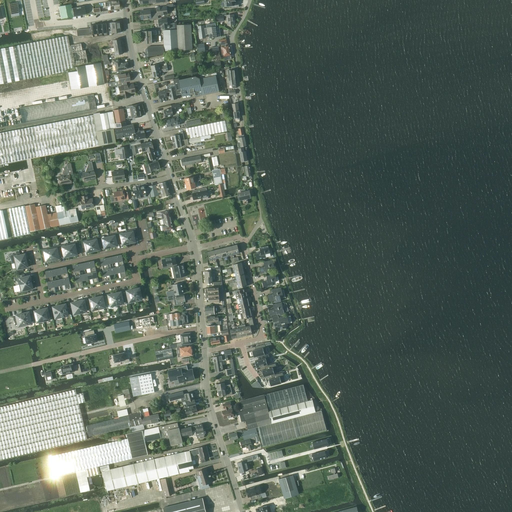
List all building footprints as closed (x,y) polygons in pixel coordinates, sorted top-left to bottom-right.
[(110,7),(111,10),(120,8),(119,0),(112,0),(104,1),(105,6),(108,6),(110,7)] [(17,2),(9,3),(11,14),(19,13),(18,7),(17,7),(17,5),(18,5),(17,2)] [(71,4),(58,7),(61,19),(73,17),(71,8),(71,4)] [(84,6),(71,8),(73,17),(85,14),(84,6)] [(157,8),(158,13),(155,13),(155,19),(158,19),(159,19),(158,15),(168,14),(167,7),(157,8)] [(148,20),(155,19),(155,13),(151,14),(151,10),(141,11),(141,15),(141,18),(142,18),(142,19),(148,18),(148,20)] [(223,16),(217,16),(218,21),(227,20),(227,25),(235,24),(234,14),(227,15),(226,13),(222,13),(223,16)] [(168,22),(168,19),(159,19),(160,26),(162,26),(162,29),(177,27),(177,23),(171,24),(170,22),(168,22)] [(111,33),(120,32),(119,22),(110,23),(107,23),(108,31),(111,30),(111,33)] [(204,23),(198,24),(199,36),(200,39),(200,41),(206,41),(205,34),(209,34),(210,38),(217,37),(215,26),(215,24),(206,25),(207,28),(205,28),(204,23)] [(170,30),(163,30),(164,46),(148,47),(148,52),(148,56),(157,56),(157,55),(164,54),(164,51),(193,50),(191,25),(191,24),(184,25),(177,25),(177,29),(170,30)] [(0,84),(68,71),(67,69),(74,68),(68,36),(0,48),(0,84)] [(120,38),(113,40),(114,47),(121,46),(120,38)] [(226,39),(219,41),(220,45),(221,44),(222,46),(221,46),(223,56),(224,56),(224,60),(231,59),(231,55),(229,45),(228,45),(226,39)] [(70,45),(74,66),(87,64),(85,50),(82,51),(80,43),(70,45)] [(122,53),(121,46),(114,47),(115,52),(112,52),(112,55),(115,54),(122,53)] [(116,71),(128,68),(127,62),(122,63),(120,63),(120,62),(119,60),(114,61),(116,71)] [(68,72),(69,77),(71,90),(87,87),(104,84),(101,63),(88,65),(85,66),(76,67),(76,71),(68,72)] [(169,71),(168,68),(153,72),(154,77),(162,76),(161,72),(169,71)] [(234,70),(227,71),(229,84),(236,84),(234,70)] [(112,82),(107,83),(108,88),(113,87),(127,84),(126,81),(130,81),(129,77),(130,76),(129,74),(128,74),(128,73),(114,75),(116,81),(112,82)] [(200,79),(203,92),(204,95),(219,92),(216,76),(200,79)] [(196,77),(192,78),(195,93),(203,92),(200,79),(196,77)] [(182,96),(183,96),(195,93),(192,78),(180,80),(179,78),(174,79),(175,84),(177,94),(182,93),(182,96)] [(121,94),(122,98),(129,97),(128,94),(129,93),(135,92),(133,84),(118,87),(120,95),(121,94)] [(166,90),(159,92),(160,98),(168,97),(167,94),(170,93),(170,95),(171,100),(177,99),(176,94),(177,94),(175,84),(166,86),(167,91),(166,91),(166,90)] [(0,115),(63,104),(60,88),(0,99),(0,115)] [(173,112),(177,111),(176,108),(180,107),(180,103),(171,105),(172,109),(164,110),(165,114),(165,116),(166,116),(166,117),(174,116),(173,112)] [(129,108),(130,112),(140,110),(139,104),(126,106),(127,109),(129,108)] [(123,108),(112,110),(113,117),(124,115),(123,108)] [(130,116),(128,116),(128,119),(131,118),(141,116),(140,110),(130,112),(130,116)] [(0,132),(0,163),(67,151),(67,152),(88,147),(99,145),(107,144),(115,142),(113,129),(114,128),(126,126),(125,121),(115,123),(112,112),(103,113),(99,114),(99,113),(93,114),(93,115),(88,116),(0,132)] [(124,115),(113,117),(115,123),(125,121),(124,115)] [(178,117),(166,120),(168,127),(180,124),(180,123),(181,123),(181,122),(180,119),(180,118),(179,118),(178,117)] [(210,134),(232,130),(230,120),(198,126),(186,129),(186,132),(192,131),(193,134),(190,135),(191,139),(210,134)] [(126,126),(114,128),(115,134),(116,138),(117,138),(129,136),(128,130),(133,129),(132,124),(126,126)] [(133,129),(128,130),(129,136),(130,140),(136,138),(137,141),(144,139),(143,137),(145,137),(144,130),(143,130),(139,131),(138,128),(133,129)] [(179,135),(172,136),(174,142),(184,140),(183,134),(183,132),(178,133),(179,135)] [(184,140),(174,142),(175,148),(189,145),(189,144),(194,143),(195,148),(202,146),(201,142),(211,140),(210,134),(191,139),(184,140)] [(130,142),(130,144),(133,155),(136,155),(134,145),(137,144),(140,144),(139,140),(130,142)] [(140,144),(137,144),(138,149),(141,148),(142,151),(147,150),(153,149),(151,141),(140,143),(140,144)] [(122,147),(119,147),(121,159),(129,157),(127,149),(131,148),(130,142),(121,144),(122,147)] [(245,152),(244,152),(244,148),(239,148),(239,153),(241,153),(242,161),(246,161),(246,160),(247,160),(245,153),(245,152)] [(153,149),(147,150),(150,160),(156,158),(153,149)] [(210,153),(201,155),(201,156),(191,158),(193,164),(202,162),(202,159),(205,158),(205,157),(210,156),(210,153)] [(183,166),(193,164),(191,158),(182,160),(183,166)] [(85,173),(82,173),(84,181),(95,179),(94,171),(93,171),(91,162),(89,162),(85,173)] [(148,164),(143,164),(146,174),(151,173),(150,172),(160,169),(159,165),(158,163),(157,162),(148,164)] [(69,175),(72,174),(70,163),(66,164),(67,165),(65,166),(63,168),(64,171),(63,171),(62,172),(63,175),(57,176),(59,185),(71,182),(69,175)] [(252,178),(249,166),(245,167),(247,176),(246,177),(246,176),(243,176),(244,181),(247,180),(249,180),(248,178),(252,178)] [(220,169),(213,171),(213,175),(214,178),(222,177),(221,175),(220,169)] [(127,177),(126,174),(126,172),(123,172),(123,170),(111,172),(113,180),(124,179),(124,177),(127,177)] [(185,179),(186,184),(195,182),(199,181),(198,176),(185,179)] [(222,177),(214,178),(215,185),(219,185),(224,184),(222,177)] [(167,182),(156,185),(158,190),(161,189),(168,187),(167,182)] [(171,195),(168,187),(161,189),(158,190),(156,185),(149,187),(151,197),(159,195),(158,193),(161,192),(162,192),(163,197),(169,195),(170,195),(171,195)] [(148,188),(145,189),(145,187),(141,187),(137,188),(133,189),(135,198),(139,198),(139,199),(143,198),(143,197),(147,196),(147,198),(150,197),(148,188)] [(193,193),(192,193),(193,200),(203,198),(202,197),(209,196),(207,190),(206,187),(193,190),(193,193)] [(241,205),(248,203),(247,199),(251,198),(249,190),(238,193),(239,200),(240,200),(240,201),(241,205)] [(115,201),(125,199),(124,191),(114,193),(114,196),(111,197),(112,202),(115,201)] [(92,207),(94,206),(92,199),(90,199),(88,198),(88,195),(81,197),(81,201),(81,205),(78,205),(79,210),(82,209),(82,208),(88,207),(89,207),(89,208),(91,208),(92,208),(92,207)] [(0,239),(30,233),(30,232),(40,230),(35,207),(35,204),(25,206),(0,210),(0,239)] [(36,207),(35,207),(40,230),(50,228),(51,228),(51,227),(48,214),(46,205),(36,207)] [(56,206),(57,212),(60,225),(79,222),(76,208),(65,210),(64,206),(62,207),(61,205),(56,206)] [(98,216),(106,215),(104,205),(96,206),(98,216)] [(60,225),(57,212),(48,214),(51,227),(60,225)] [(170,229),(174,229),(172,221),(167,222),(167,223),(166,224),(164,224),(164,225),(165,232),(171,231),(170,229)] [(133,230),(126,231),(127,232),(129,243),(131,243),(131,244),(134,243),(134,242),(135,242),(134,237),(137,236),(136,229),(133,230)] [(119,240),(122,240),(123,245),(124,244),(124,245),(128,244),(127,244),(129,243),(127,232),(123,233),(123,232),(117,233),(119,240)] [(111,247),(113,247),(113,248),(116,247),(116,246),(117,246),(116,241),(119,240),(117,233),(108,235),(109,236),(111,247)] [(101,244),(104,243),(105,249),(106,248),(106,249),(109,248),(111,247),(109,236),(104,237),(104,236),(99,237),(101,244)] [(93,251),(95,251),(95,252),(98,251),(98,250),(99,250),(98,245),(101,244),(99,237),(90,239),(93,251)] [(90,239),(81,241),(83,248),(86,247),(87,252),(88,252),(88,253),(91,252),(93,251),(90,239)] [(71,256),(73,256),(76,256),(76,255),(77,255),(76,249),(79,249),(77,242),(68,244),(71,256)] [(61,253),(64,252),(65,257),(66,257),(66,258),(69,257),(69,256),(71,256),(68,244),(59,246),(61,253)] [(238,245),(232,246),(234,255),(236,255),(236,253),(240,253),(238,245)] [(53,260),(55,259),(55,260),(58,260),(58,259),(59,258),(58,253),(61,253),(59,246),(50,248),(53,260)] [(232,246),(226,248),(228,256),(231,255),(232,256),(234,255),(232,246)] [(261,252),(256,253),(257,259),(266,257),(271,256),(270,252),(269,248),(269,246),(260,248),(261,252)] [(50,248),(41,250),(43,257),(45,256),(47,261),(48,261),(48,262),(51,261),(51,260),(53,260),(50,248)] [(220,249),(214,251),(216,259),(219,258),(220,259),(222,258),(220,249)] [(217,260),(216,259),(214,251),(208,252),(210,260),(214,259),(214,260),(217,260)] [(12,254),(14,263),(27,260),(26,259),(27,258),(26,255),(25,254),(20,255),(20,252),(12,254)] [(112,257),(113,262),(117,261),(119,267),(124,266),(122,255),(112,257)] [(103,270),(111,269),(110,263),(113,262),(112,257),(101,260),(103,270)] [(186,276),(184,264),(177,266),(176,264),(175,257),(162,260),(164,266),(175,264),(177,277),(186,276)] [(265,265),(260,266),(261,273),(270,271),(270,267),(274,266),(273,261),(273,259),(264,261),(265,265)] [(29,265),(28,262),(27,262),(27,260),(14,263),(16,272),(24,271),(23,268),(28,267),(28,266),(29,265)] [(84,263),(85,268),(90,267),(91,273),(96,272),(94,261),(84,263)] [(75,276),(81,275),(80,270),(85,268),(84,263),(73,266),(75,276)] [(119,267),(114,268),(115,273),(120,272),(121,278),(127,277),(124,266),(119,267)] [(67,267),(56,269),(57,274),(62,273),(63,279),(69,278),(68,274),(67,267)] [(114,268),(111,269),(103,270),(106,281),(111,280),(110,275),(115,273),(114,268)] [(56,269),(46,272),(48,282),(53,281),(52,276),(57,274),(56,269)] [(91,273),(86,274),(87,279),(92,278),(93,284),(99,283),(96,272),(91,273)] [(268,280),(263,281),(264,287),(273,285),(273,281),(277,280),(276,273),(266,275),(268,280)] [(17,276),(19,285),(31,282),(31,280),(32,280),(31,277),(30,277),(30,276),(25,277),(24,274),(17,276)] [(86,274),(81,275),(75,276),(78,287),(83,286),(82,281),(87,279),(86,274)] [(229,281),(230,284),(246,280),(245,274),(237,276),(237,279),(233,281),(233,280),(229,281)] [(63,279),(59,280),(60,285),(62,285),(63,290),(66,290),(71,289),(69,278),(63,279)] [(53,281),(48,282),(50,293),(56,292),(55,287),(60,285),(59,280),(53,281)] [(31,282),(19,285),(16,285),(18,292),(21,291),(21,294),(28,292),(28,290),(33,288),(33,287),(33,284),(32,284),(31,282)] [(173,285),(174,290),(167,292),(166,292),(167,296),(174,295),(184,293),(182,283),(173,285)] [(270,294),(268,295),(269,301),(273,300),(273,302),(281,300),(281,297),(283,297),(283,296),(283,295),(281,287),(272,289),(270,290),(270,291),(270,292),(269,292),(269,293),(270,294)] [(140,288),(133,289),(136,301),(141,300),(140,298),(145,297),(143,289),(140,289),(140,288)] [(127,292),(124,293),(126,301),(130,300),(131,302),(136,301),(133,289),(127,291),(127,292)] [(237,300),(240,299),(249,297),(247,291),(245,292),(244,289),(235,291),(237,300)] [(121,292),(115,293),(117,305),(122,304),(122,302),(126,301),(124,293),(121,293),(121,292)] [(109,296),(106,297),(108,305),(112,304),(112,306),(117,305),(115,293),(108,295),(109,296)] [(185,302),(184,295),(177,297),(177,295),(174,296),(174,299),(175,300),(174,300),(175,306),(184,304),(183,302),(185,302)] [(103,296),(96,297),(99,309),(104,308),(103,306),(108,305),(106,297),(103,297),(103,296)] [(90,300),(87,301),(89,309),(93,308),(94,310),(99,309),(96,297),(90,299),(90,300)] [(84,300),(78,301),(80,313),(85,312),(85,310),(89,309),(87,301),(85,301),(84,300)] [(72,304),(69,305),(71,313),(75,312),(75,314),(80,313),(78,301),(71,303),(72,304)] [(274,308),(269,309),(271,316),(279,314),(280,316),(284,315),(284,313),(289,312),(287,303),(283,304),(282,302),(274,304),(274,308)] [(66,304),(59,305),(62,317),(67,316),(67,314),(71,313),(69,305),(66,305),(66,304)] [(53,308),(51,309),(52,317),(57,316),(57,318),(62,317),(59,305),(53,307),(53,308)] [(205,307),(205,315),(215,314),(214,306),(205,307)] [(47,308),(41,309),(44,321),(49,320),(48,318),(52,317),(51,309),(48,309),(47,308)] [(35,312),(32,313),(34,321),(38,320),(39,322),(44,321),(41,309),(35,311),(35,312)] [(29,312),(23,313),(25,325),(30,324),(30,322),(34,321),(32,313),(29,313),(29,312)] [(170,314),(171,320),(178,320),(178,319),(181,319),(188,318),(187,312),(170,314)] [(254,316),(253,317),(252,312),(240,315),(241,319),(244,318),(244,319),(248,318),(250,324),(255,322),(254,316)] [(16,315),(17,316),(14,317),(15,325),(20,324),(20,326),(25,325),(23,313),(16,315)] [(279,315),(272,317),(274,324),(275,323),(276,329),(286,327),(286,326),(287,325),(287,324),(292,323),(290,315),(279,318),(279,315)] [(150,317),(135,320),(137,327),(143,325),(143,327),(152,326),(151,323),(155,322),(154,316),(150,317)] [(172,326),(189,324),(188,318),(181,319),(178,319),(178,320),(171,320),(172,326)] [(129,321),(114,324),(116,333),(131,330),(129,321)] [(257,331),(255,322),(250,324),(250,325),(246,326),(248,336),(253,335),(253,332),(257,331)] [(235,327),(235,330),(236,330),(238,338),(243,337),(240,325),(235,327)] [(208,327),(209,334),(216,333),(216,332),(220,332),(220,326),(208,327)] [(87,336),(85,337),(87,344),(98,341),(96,334),(94,334),(94,331),(86,332),(87,336)] [(181,334),(182,343),(178,344),(178,346),(179,346),(183,346),(183,345),(192,344),(190,333),(181,334)] [(258,349),(252,351),(254,357),(267,353),(265,346),(271,344),(271,343),(270,342),(264,343),(265,344),(257,346),(258,349)] [(182,356),(193,355),(192,346),(180,348),(182,356)] [(171,348),(155,352),(157,361),(173,358),(171,348)] [(220,355),(213,357),(214,363),(221,361),(228,360),(227,355),(232,354),(231,350),(231,349),(224,351),(225,355),(220,356),(220,355)] [(118,354),(113,355),(115,362),(125,360),(126,363),(129,362),(128,356),(125,357),(124,352),(120,353),(118,354)] [(259,360),(255,361),(256,367),(271,364),(268,354),(260,356),(261,359),(259,360)] [(221,361),(214,363),(216,371),(223,370),(221,361)] [(268,369),(262,370),(263,377),(278,373),(276,363),(267,365),(268,369)] [(66,365),(61,367),(63,374),(70,372),(74,371),(75,374),(81,373),(79,364),(73,366),(73,364),(68,365),(66,365)] [(177,369),(168,371),(170,381),(178,380),(179,383),(183,382),(195,379),(193,369),(188,370),(187,365),(177,367),(177,369)] [(273,378),(269,379),(270,386),(285,382),(283,372),(274,375),(275,378),(273,378)] [(151,374),(130,377),(133,396),(154,393),(151,374)] [(272,424),(258,427),(263,446),(326,430),(325,424),(321,410),(315,412),(312,400),(308,401),(303,385),(303,384),(266,394),(270,411),(268,411),(272,424)] [(232,395),(231,387),(218,390),(219,396),(226,395),(227,396),(232,395)] [(82,393),(77,394),(76,389),(75,389),(0,407),(0,459),(87,439),(87,437),(83,424),(78,403),(84,402),(85,402),(83,393),(82,393)] [(184,391),(169,395),(171,401),(182,398),(183,402),(187,400),(193,399),(193,400),(195,400),(193,392),(184,394),(184,391)] [(118,396),(120,406),(126,405),(124,394),(118,396)] [(264,395),(240,401),(245,420),(246,424),(248,430),(242,431),(243,434),(244,440),(254,437),(258,436),(256,428),(258,427),(272,424),(268,411),(268,408),(265,399),(264,395)] [(183,402),(182,402),(183,405),(185,405),(185,408),(187,408),(196,405),(195,400),(193,400),(193,399),(187,400),(183,402)] [(232,406),(231,403),(223,405),(224,408),(225,408),(226,411),(222,412),(224,419),(233,416),(234,417),(236,416),(235,412),(233,413),(232,408),(231,408),(231,407),(232,406)] [(196,405),(187,408),(187,410),(187,411),(188,413),(188,414),(189,415),(192,414),(192,413),(199,411),(199,410),(199,408),(198,408),(197,405),(196,405)] [(147,408),(139,410),(140,413),(141,417),(149,416),(147,408)] [(117,412),(110,413),(112,419),(118,417),(128,415),(127,409),(117,411),(117,412)] [(140,413),(131,415),(133,426),(143,424),(141,417),(140,413)] [(149,416),(141,417),(143,424),(143,425),(160,421),(158,413),(149,416)] [(88,425),(86,426),(89,437),(130,427),(133,426),(131,415),(119,418),(92,424),(88,425)] [(177,423),(171,424),(175,444),(183,442),(179,427),(178,427),(177,423)] [(166,441),(167,445),(175,444),(171,424),(142,431),(131,433),(127,434),(126,434),(126,437),(127,437),(128,438),(96,446),(49,456),(54,476),(75,471),(80,492),(90,490),(87,477),(100,474),(98,466),(101,465),(148,454),(145,442),(161,438),(167,437),(168,441),(166,441)] [(133,426),(130,427),(131,432),(144,429),(143,425),(143,424),(133,426)] [(196,426),(181,429),(183,436),(189,434),(189,436),(193,435),(196,435),(197,437),(198,436),(199,437),(200,438),(201,438),(202,438),(203,438),(204,437),(204,436),(204,435),(205,434),(202,424),(196,426)] [(230,440),(238,438),(238,436),(243,434),(242,431),(241,429),(236,431),(236,432),(229,434),(230,440)] [(240,442),(242,448),(248,447),(249,450),(253,449),(251,441),(255,440),(254,438),(240,442)] [(329,439),(315,443),(316,449),(330,446),(329,439)] [(210,457),(207,445),(192,449),(189,450),(190,451),(191,456),(199,454),(202,463),(205,462),(205,461),(205,459),(206,458),(210,457)] [(313,454),(310,455),(311,461),(314,460),(315,460),(314,460),(329,457),(328,456),(328,457),(327,450),(312,454),(313,454)] [(194,468),(191,456),(190,451),(110,470),(108,465),(100,467),(106,491),(107,491),(190,472),(189,469),(194,468)] [(247,457),(246,458),(242,459),(243,462),(238,463),(237,463),(240,473),(249,470),(246,462),(247,461),(251,460),(253,459),(253,458),(252,456),(247,457)] [(201,474),(201,476),(202,480),(199,481),(201,487),(202,489),(203,488),(208,486),(207,484),(208,483),(212,482),(211,476),(211,474),(208,475),(206,468),(196,472),(197,475),(197,476),(201,474)] [(334,474),(328,476),(329,480),(339,478),(337,473),(335,474),(335,473),(336,472),(335,468),(331,469),(332,473),(334,473),(334,474)] [(97,475),(95,475),(94,476),(93,477),(92,478),(92,479),(92,480),(92,482),(92,483),(93,484),(94,485),(95,486),(97,486),(98,486),(99,486),(100,485),(101,484),(102,483),(103,482),(103,480),(103,479),(102,478),(101,477),(100,476),(99,475),(98,475),(97,475)] [(284,499),(299,494),(293,475),(278,479),(284,499)] [(167,478),(161,480),(165,497),(171,495),(167,478)] [(259,485),(246,489),(248,497),(250,497),(251,500),(261,497),(260,494),(262,493),(259,485)] [(164,511),(206,511),(203,497),(163,506),(164,511)] [(278,511),(286,509),(284,501),(276,503),(278,511)]
